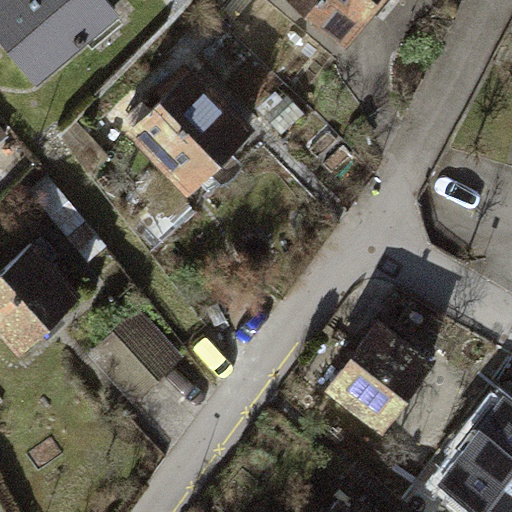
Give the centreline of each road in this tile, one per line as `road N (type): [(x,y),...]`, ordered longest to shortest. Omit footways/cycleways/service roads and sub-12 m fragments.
road 1 (residential): [(364,229),(159,511)]
road 2 (residential): [(511,12),(364,229)]
road 3 (residential): [(511,324),(364,229)]
